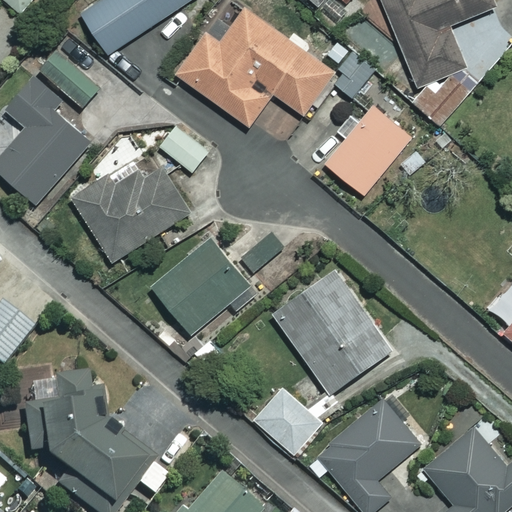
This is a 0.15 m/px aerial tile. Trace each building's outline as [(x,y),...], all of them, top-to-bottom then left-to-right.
[(36,0),(6,0),(28,13),(36,0)] [(185,0),(102,0),(83,14),(111,53),(185,0)] [(384,0),(414,81),(463,63),(449,24),(495,8),(491,0),(384,0)] [(335,67),(243,6),(220,41),(204,31),(176,73),(251,123),(274,89),(306,111),(335,67)] [(353,95),(378,64),(353,44),(349,49),(336,38),(323,53),(343,69),(334,80),(353,95)] [(101,87),(60,48),(42,67),(83,106),(101,87)] [(437,123),(477,83),(459,66),(438,88),(431,81),(413,100),(437,123)] [(57,98),(38,80),(0,122),(0,167),(37,201),(91,140),(51,104),(57,98)] [(412,135),(374,104),(327,162),(365,193),(412,135)] [(209,149),(176,125),(161,146),(194,170),(209,149)] [(191,208),(162,165),(144,178),(138,169),(115,185),(109,176),(74,200),(115,260),(191,208)] [(285,247),(272,232),(243,258),(256,272),(285,247)] [(251,282),(212,237),(155,286),(193,331),(251,282)] [(388,347),(327,272),(273,316),(334,391),(388,347)] [(0,362),(33,327),(0,296),(0,362)] [(107,511),(130,485),(149,462),(140,455),(173,416),(144,393),(106,438),(92,426),(83,369),(31,377),(35,400),(16,403),(24,453),(43,450),(66,469),(56,481),(92,511),(107,511)] [(322,423),(284,387),(255,417),(294,453),(322,423)] [(419,440),(381,397),(317,454),(367,511),(371,511),(391,495),(376,478),(419,440)] [(511,460),(506,465),(475,425),(424,465),(454,503),(442,511),(496,511),(511,500),(511,460)] [(149,462),(130,485),(150,502),(169,479),(149,462)] [(39,488),(18,471),(5,486),(26,503),(39,488)] [(257,511),(260,510),(222,474),(185,511),(257,511)]
